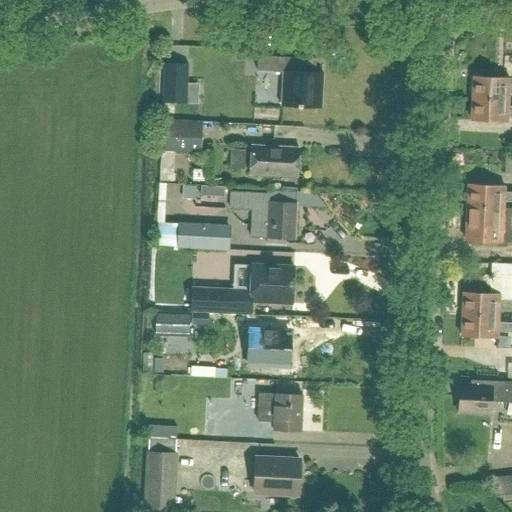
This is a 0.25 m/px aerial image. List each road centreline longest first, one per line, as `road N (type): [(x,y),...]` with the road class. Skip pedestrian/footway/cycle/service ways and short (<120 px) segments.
road 1 (unclassified): [(433,511),(421,460),(442,12)]
road 2 (unclassified): [(442,12),(245,0)]
road 3 (unclassified): [(193,0),(0,21)]
